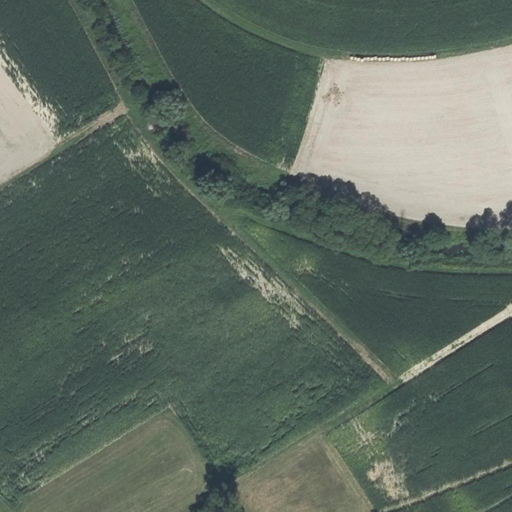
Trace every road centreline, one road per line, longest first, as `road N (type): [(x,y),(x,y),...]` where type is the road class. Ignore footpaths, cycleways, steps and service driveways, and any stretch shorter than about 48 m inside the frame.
road 1 (track): [(132,110),(166,161),(408,395),(360,405),(160,511)]
road 2 (track): [(199,0),(318,56),(397,58),(511,41)]
road 3 (track): [(511,259),(409,256),(260,208),(231,223)]
